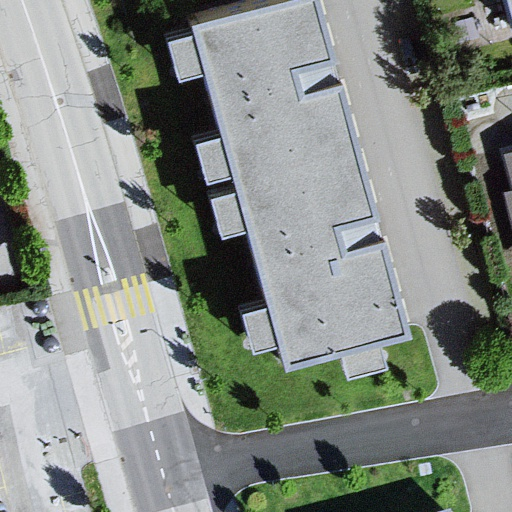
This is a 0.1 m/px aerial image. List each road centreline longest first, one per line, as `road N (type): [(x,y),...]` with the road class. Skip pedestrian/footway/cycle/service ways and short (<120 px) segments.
road 1 (residential): [(21,0),(95,217),(164,468)]
road 2 (residential): [(164,468),(511,414)]
